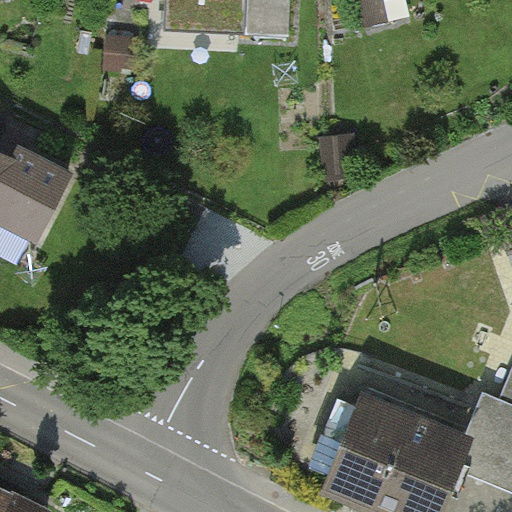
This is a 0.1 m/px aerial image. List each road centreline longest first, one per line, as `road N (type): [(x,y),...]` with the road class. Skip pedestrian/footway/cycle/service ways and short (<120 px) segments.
road 1 (residential): [(148,472),(200,371),(282,277),(336,238),(511,158)]
road 2 (unclassified): [(0,397),(148,472)]
